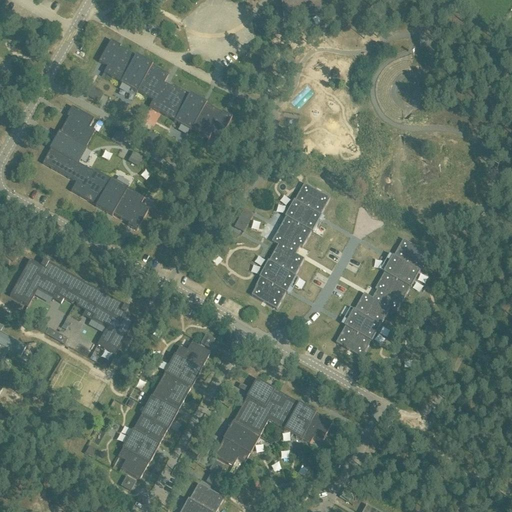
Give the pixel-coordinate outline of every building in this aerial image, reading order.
[(280,0),(282,15),(321,10),(319,0),(280,0)] [(111,41),(98,63),(107,68),(103,74),(118,82),(120,83),(120,84),(137,93),(153,101),(149,108),(174,122),(191,132),(191,131),(208,141),(211,135),(220,140),(232,118),(222,112),(221,114),(206,105),(206,104),(202,102),(199,100),(189,95),(189,96),(172,86),(171,88),(164,84),(168,76),(152,66),(152,65),(135,56),(135,57),(119,48),(120,47),(111,41)] [(101,99),(103,94),(91,87),(86,96),(97,102),(99,98),(101,99)] [(50,151),(42,165),(76,183),(71,192),(96,206),(95,207),(112,217),(113,216),(128,225),(127,226),(137,232),(149,210),(141,205),(144,199),(127,190),(128,189),(111,179),(110,180),(94,171),(93,172),(78,164),(87,149),(86,148),(95,132),(89,128),(94,120),(72,107),(66,117),(68,118),(59,134),(59,133),(49,150),(50,151)] [(116,133),(112,141),(120,146),(123,142),(121,141),(124,137),(116,133)] [(160,145),(162,140),(150,133),(143,146),(155,153),(157,149),(156,148),(158,144),(160,145)] [(131,158),(128,162),(137,167),(142,158),(135,154),(132,159),(131,158)] [(260,280),(251,296),(277,311),(286,294),(287,295),(297,278),(295,277),(305,261),(296,256),(301,248),(302,249),(312,233),(313,233),(322,217),(321,216),(330,199),(304,185),(299,195),(297,199),(295,202),(294,201),(285,218),(286,218),(272,243),(278,247),(269,263),(260,279),(260,280)] [(244,211),(239,219),(248,224),(252,217),(248,215),(249,213),(244,211)] [(239,219),(234,228),(239,231),(240,229),(244,231),(248,224),(239,219)] [(345,327),(336,344),(361,358),(362,359),(371,342),(372,342),(381,326),(381,325),(390,310),(396,313),(410,288),(411,289),(420,272),(429,255),(403,241),(394,257),(393,257),(383,273),(385,274),(375,290),(377,291),(373,299),(364,294),(355,311),(354,310),(344,327),(345,327)] [(77,304),(77,305),(95,315),(93,319),(108,327),(98,345),(117,355),(136,320),(120,311),(123,306),(87,286),(84,285),(84,284),(48,263),(45,269),(30,261),(9,297),(28,308),(38,290),(53,298),(55,295),(73,305),(74,302),(77,304)] [(429,325),(425,332),(434,337),(439,328),(435,326),(434,328),(429,325)] [(0,393),(3,388),(0,386),(0,366),(8,352),(20,358),(26,348),(0,333),(0,332),(3,328),(0,326),(0,393)] [(65,338),(51,330),(48,337),(62,344),(65,338)] [(425,332),(421,339),(426,342),(425,343),(429,346),(434,337),(425,332)] [(122,450),(118,458),(125,462),(121,470),(139,481),(149,464),(149,465),(159,447),(159,446),(168,431),(178,413),(191,389),(202,371),(201,371),(210,354),(191,344),(187,352),(179,348),(175,356),(174,356),(164,374),(151,398),(141,416),(133,432),(132,431),(122,449),(122,450)] [(223,441),(214,457),(233,468),(237,459),(245,464),(249,455),(250,456),(260,438),(259,437),(268,422),(284,430),(283,431),(301,441),(302,440),(310,445),(314,438),(323,442),(333,423),(316,414),(317,414),(299,404),(298,404),(275,391),(275,390),(256,380),(246,398),(247,399),(233,423),(233,422),(223,440),(223,441)] [(218,476),(223,467),(214,462),(209,471),(218,476)] [(217,484),(220,479),(211,474),(206,483),(213,487),(216,483),(217,484)] [(134,484),(130,482),(130,480),(126,478),(121,487),(130,492),(134,484)] [(216,511),(224,499),(214,494),(198,485),(189,501),(188,500),(181,511),(216,511)] [(339,489),(335,498),(342,502),(346,493),(339,489)]
